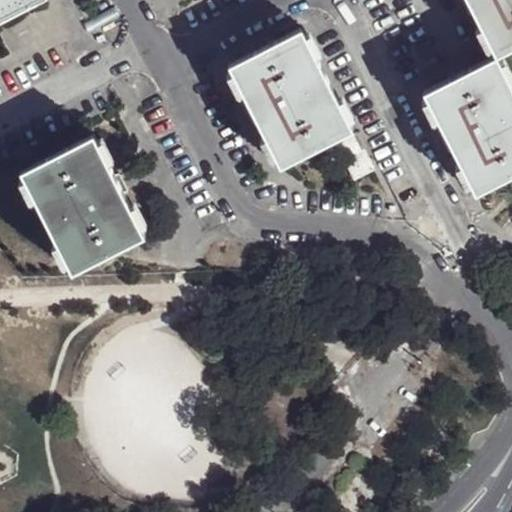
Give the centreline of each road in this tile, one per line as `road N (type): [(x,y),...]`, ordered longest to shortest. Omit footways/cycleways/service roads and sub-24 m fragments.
road 1 (residential): [(162,62),(228,193),(252,218),(421,239)]
road 2 (residential): [(271,511),(354,436),(469,290)]
road 3 (residential): [(440,210),(338,0)]
road 4 (residential): [(285,0),(162,62)]
